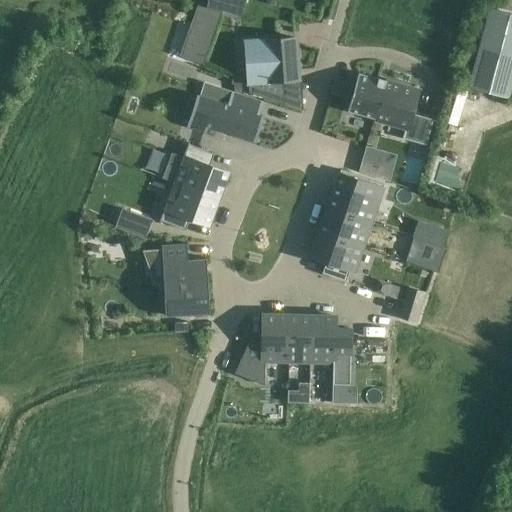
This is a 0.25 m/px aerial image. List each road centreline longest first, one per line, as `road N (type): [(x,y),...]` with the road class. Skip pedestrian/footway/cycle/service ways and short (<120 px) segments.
road 1 (residential): [(230,313),(281,273),(322,174),(298,144)]
road 2 (residential): [(298,144),(243,179),(222,247),(230,313)]
road 3 (residential): [(186,511),(230,313)]
